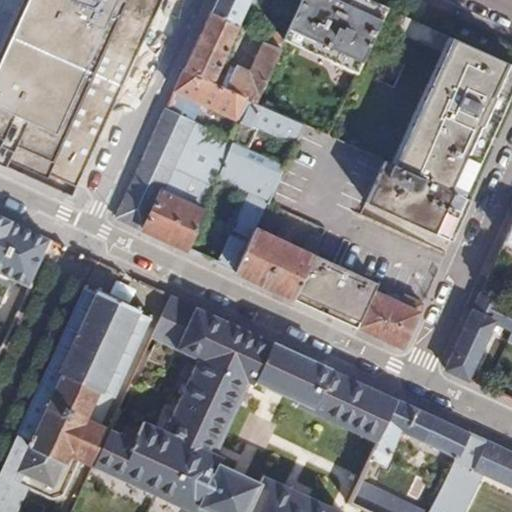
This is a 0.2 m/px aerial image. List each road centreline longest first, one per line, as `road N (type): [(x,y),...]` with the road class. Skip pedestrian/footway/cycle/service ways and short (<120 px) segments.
road 1 (residential): [(90,228),(419,379)]
road 2 (residential): [(191,0),(90,228)]
road 3 (residential): [(511,174),(419,379)]
